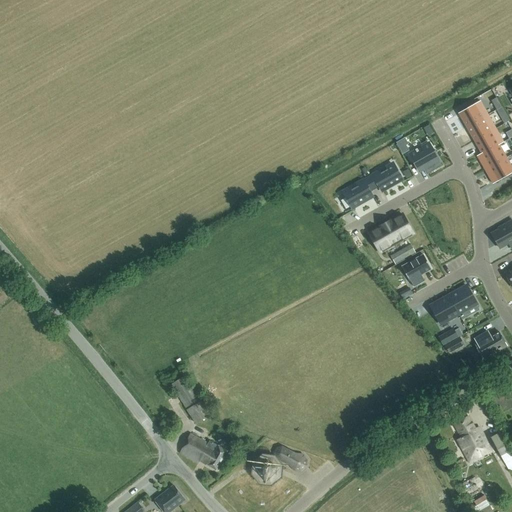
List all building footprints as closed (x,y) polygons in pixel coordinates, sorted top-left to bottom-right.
[(480,101),(458,113),(466,127),(488,115),(480,101)] [(488,115),(466,127),(473,140),(491,130),(495,128),(488,115)] [(491,130),(473,140),(481,154),(499,144),(491,130)] [(415,150),(409,154),(419,171),(423,169),(424,168),(427,172),(441,164),(434,151),(429,143),(417,149),(417,148),(415,149),(415,150)] [(481,154),(477,156),(484,169),(506,157),(499,144),(481,154)] [(511,167),(506,157),(484,169),(492,183),(511,171),(511,167)] [(401,179),(393,165),(386,169),(381,172),(374,176),(373,174),(368,177),(374,188),(379,185),(382,190),(401,179)] [(352,207),(372,196),(369,191),(374,188),(368,177),(362,181),(363,182),(357,186),(351,189),(344,193),(346,197),(340,200),(345,209),(351,205),(352,207)] [(413,233),(407,223),(402,214),(393,219),(391,220),(385,223),(396,242),(400,240),(413,233)] [(511,220),(499,228),(499,229),(491,234),(499,248),(508,243),(511,241),(511,242),(511,220)] [(396,242),(385,223),(380,226),(369,233),(374,241),(379,252),(396,242)] [(421,274),(431,268),(423,254),(401,267),(409,280),(410,280),(413,286),(424,280),(421,274)] [(466,285),(448,295),(459,314),(477,304),(466,285)] [(448,295),(430,305),(441,324),(459,314),(448,295)] [(506,345),(499,331),(490,336),(487,335),(485,332),(474,338),(477,344),(475,345),(483,359),(499,349),(500,350),(502,348),(501,348),(506,345)] [(196,424),(209,416),(195,392),(185,376),(172,384),(182,400),(196,424)] [(475,429),(468,416),(454,424),(461,437),(458,439),(470,461),(491,450),(479,427),(475,429)] [(511,469),(511,450),(501,431),(491,437),(509,471),(511,469)] [(228,450),(210,440),(208,443),(191,433),(180,452),(199,463),(200,460),(217,469),(228,450)] [(277,448),(275,452),(276,457),(290,465),(294,470),(301,470),(306,466),(307,459),(302,454),(296,453),(282,446),(277,448)] [(269,477),(274,473),(275,467),(271,462),(264,461),(260,465),(259,472),(263,477),(269,477)] [(174,485),(155,500),(164,511),(168,511),(185,499),(174,485)] [(137,502),(124,511),(140,511),(143,510),(137,502)]
